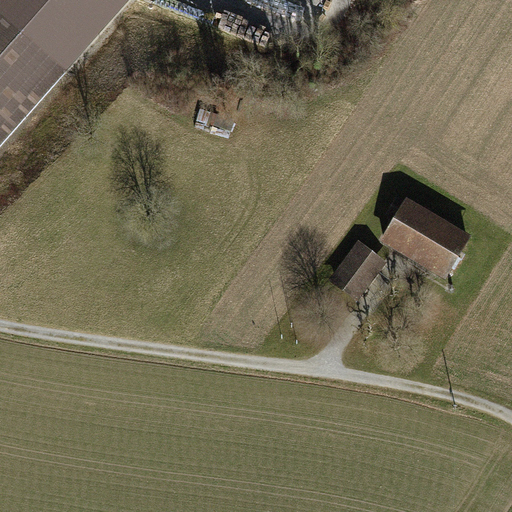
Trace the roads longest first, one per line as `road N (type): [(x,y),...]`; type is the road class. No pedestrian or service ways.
road 1 (track): [(0,322),(385,381),(511,417)]
road 2 (track): [(320,371),(398,271)]
